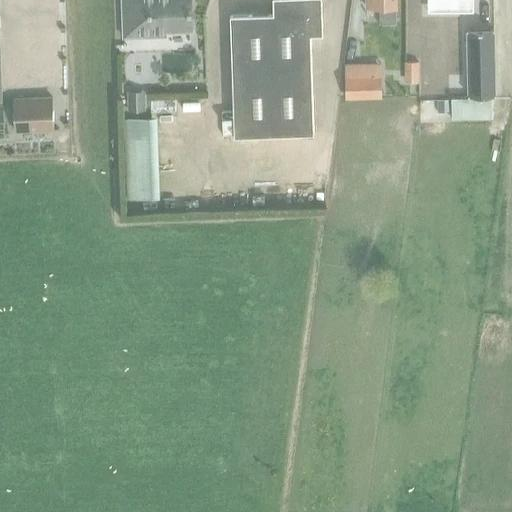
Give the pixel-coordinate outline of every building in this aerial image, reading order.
[(193,32),(192,11),(191,0),(122,0),(123,9),(124,39),(168,37),(168,33),(193,32)] [(323,34),(322,15),(321,0),(273,0),(274,13),(230,15),(234,136),(314,134),(311,35),(323,34)] [(396,24),(396,0),(366,0),(366,7),(380,7),(380,24),(396,24)] [(447,0),(447,12),(473,12),(473,0),(447,0)] [(468,96),(475,96),(494,96),(493,30),(467,30),(468,96)] [(358,70),(360,58),(345,57),(341,89),(376,93),(378,72),(358,70)] [(148,62),(117,63),(118,93),(149,92),(148,62)] [(419,62),(405,62),(405,78),(409,83),(419,83),(419,62)] [(53,98),(14,100),(15,131),(54,130),(53,98)] [(492,118),(492,98),(452,99),(453,119),(492,118)] [(161,198),(157,119),(126,120),(129,200),(161,198)] [(13,148),(54,147),(53,132),(12,133),(13,148)] [(63,137),(57,144),(57,150),(70,150),(69,137),(63,137)]
